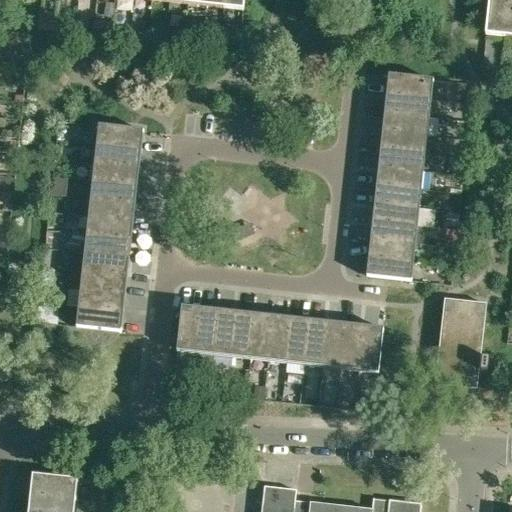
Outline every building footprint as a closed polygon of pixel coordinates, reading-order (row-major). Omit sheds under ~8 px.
[(226,0),(207,0),(207,7),(225,9),(226,0)] [(226,0),(225,9),(244,11),(244,0),(226,0)] [(489,0),(486,36),(504,38),(508,0),(489,0)] [(239,28),(223,26),(221,38),(238,40),(239,28)] [(431,101),(433,81),(389,76),(386,96),(431,101)] [(429,119),(431,101),(386,96),(384,114),(429,119)] [(427,137),(429,119),(384,114),(382,132),(427,137)] [(100,127),(97,147),(141,152),(144,132),(100,127)] [(382,132),(380,150),(425,155),(427,137),(382,132)] [(9,139),(8,150),(17,151),(17,147),(18,140),(9,139)] [(95,165),(139,170),(141,152),(97,147),(95,165)] [(423,173),(425,155),(380,150),(379,168),(423,173)] [(95,165),(93,183),(137,188),(139,170),(95,165)] [(379,168),(377,186),(421,191),(423,173),(379,168)] [(0,192),(13,194),(15,180),(0,178),(0,192)] [(135,206),(137,188),(93,183),(91,201),(135,206)] [(419,209),(421,191),(377,186),(375,204),(419,209)] [(11,195),(0,193),(0,205),(2,206),(2,211),(11,212),(12,207),(10,207),(11,195)] [(91,201),(89,219),(133,224),(135,206),(91,201)] [(417,227),(419,209),(375,204),(373,222),(417,227)] [(456,227),(457,215),(445,213),(444,226),(456,227)] [(133,224),(89,219),(87,237),(131,242),(133,224)] [(417,227),(373,222),(371,240),(415,245),(417,227)] [(432,240),(445,241),(446,230),(433,229),(432,240)] [(87,237),(85,255),(129,260),(131,242),(87,237)] [(413,263),(415,245),(371,240),(369,259),(413,263)] [(127,278),(129,260),(85,255),(83,273),(127,278)] [(411,283),(413,263),(369,259),(367,278),(411,283)] [(83,273),(81,292),(125,297),(127,278),(83,273)] [(81,292),(79,310),(123,315),(125,297),(81,292)] [(480,359),(485,316),(486,306),(445,301),(435,387),(477,392),(479,373),(487,374),(488,360),(480,359)] [(177,352),(196,355),(201,310),(182,308),(177,352)] [(79,310),(79,311),(77,329),(121,334),(123,315),(79,310)] [(201,310),(196,355),(214,357),(219,312),(201,310)] [(214,357),(232,359),(237,314),(219,312),(214,357)] [(232,359),(250,361),(255,316),(237,314),(232,359)] [(268,363),(273,318),(255,316),(250,361),(268,363)] [(268,363),(286,365),(291,320),(273,318),(268,363)] [(291,320),(286,365),(304,367),(309,322),(291,320)] [(304,367),(322,369),(327,324),(309,322),(304,367)] [(322,369),(341,371),(345,326),(327,324),(322,369)] [(341,371),(359,373),(364,328),(345,326),(341,371)] [(359,373),(360,373),(378,375),(383,330),(364,328),(359,373)] [(174,379),(173,392),(192,394),(193,381),(174,379)] [(255,387),(254,401),(264,402),(265,388),(255,387)] [(33,476),(31,494),(76,499),(78,481),(33,476)] [(420,511),(421,505),(373,500),(371,511),(295,503),(296,492),(264,489),(261,511),(420,511)] [(74,511),(76,499),(31,494),(29,511),(74,511)]
